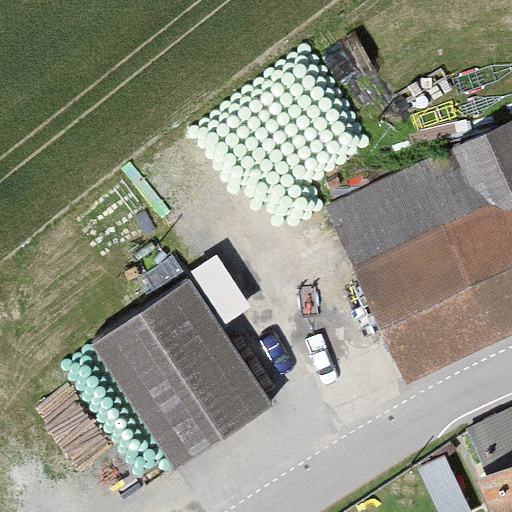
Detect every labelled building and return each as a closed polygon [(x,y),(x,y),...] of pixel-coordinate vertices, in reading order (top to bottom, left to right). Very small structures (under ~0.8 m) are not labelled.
[(209,189),(297,122),(265,81),(178,148),(209,189)] [(511,120),(316,218),(400,411),(511,357),(511,120)] [(189,267),(223,311),(244,295),(210,251),(189,267)] [(179,288),(84,347),(169,482),(264,423),(179,288)] [(511,511),(511,465),(462,482),(472,511),(511,511)]
